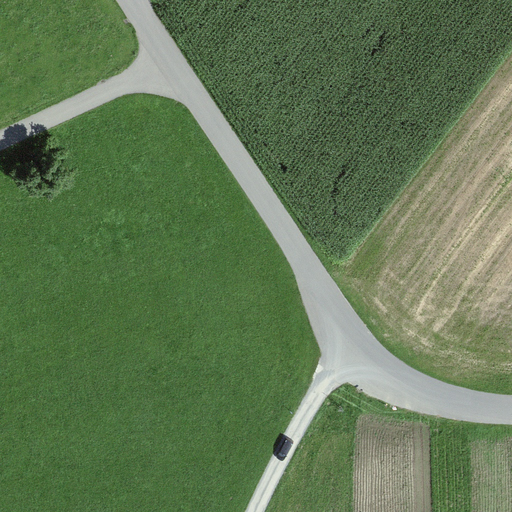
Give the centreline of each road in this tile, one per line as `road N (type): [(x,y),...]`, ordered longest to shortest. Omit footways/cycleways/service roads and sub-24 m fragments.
road 1 (unclassified): [(172,61),(345,333),(428,393),(511,410)]
road 2 (track): [(256,511),(345,333)]
road 3 (unclassified): [(0,142),(172,61)]
